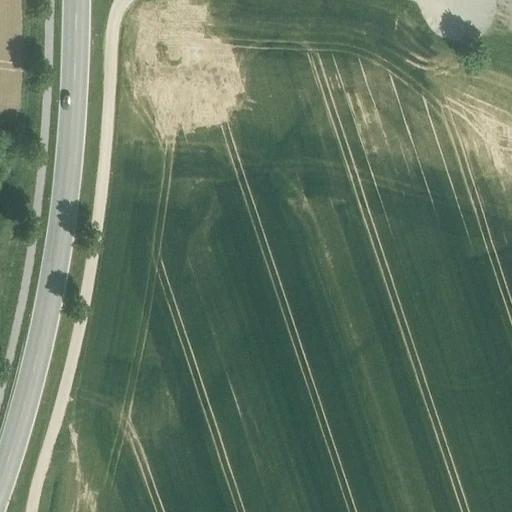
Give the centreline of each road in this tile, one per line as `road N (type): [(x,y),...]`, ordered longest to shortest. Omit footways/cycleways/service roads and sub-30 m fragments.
road 1 (track): [(34,511),(87,292),(114,21),(125,0)]
road 2 (secondary): [(75,0),(68,168),(48,310),(0,488)]
